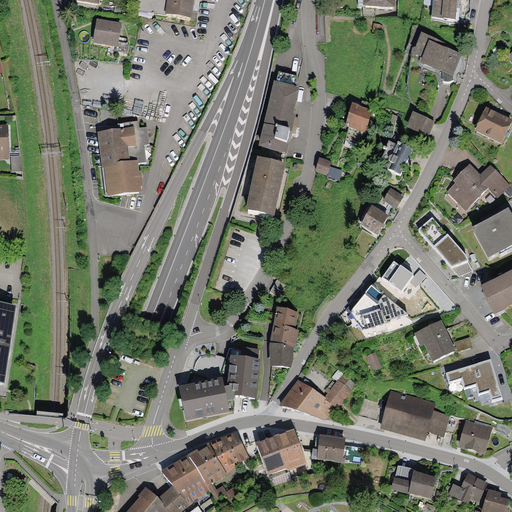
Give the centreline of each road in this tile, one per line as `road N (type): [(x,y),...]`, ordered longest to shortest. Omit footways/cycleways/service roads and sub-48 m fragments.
road 1 (primary): [(253,43),(133,272),(96,373),(77,460)]
road 2 (primary): [(253,43),(114,428)]
road 3 (residential): [(185,335),(233,320),(267,268),(306,180),(321,81),(308,0)]
road 4 (primary): [(185,335),(247,138),(276,0)]
road 5 (unclassified): [(54,0),(94,251)]
road 6 (residential): [(271,420),(475,465),(511,490)]
road 7 (residential): [(396,230),(327,315),(271,420)]
road 8 (residential): [(472,75),(396,230)]
road 9 (residential): [(511,339),(494,340),(396,230)]
road 10 (primary): [(154,455),(153,423),(185,335)]
road 11 (residential): [(154,455),(271,420)]
